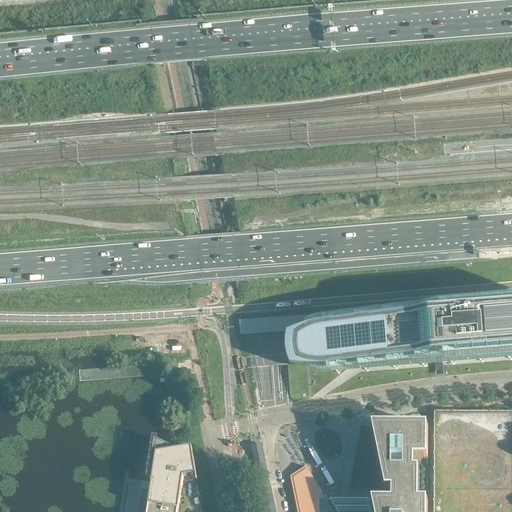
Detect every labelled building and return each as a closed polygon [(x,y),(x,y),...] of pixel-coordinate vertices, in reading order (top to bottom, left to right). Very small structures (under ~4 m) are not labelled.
[(511,305),(342,319),(335,320),(320,321),(314,322),(308,324),(305,330),(299,331),(292,333),(288,335),(288,336),(287,339),(287,342),(286,346),(286,349),(287,353),(287,357),(288,360),(289,363),(290,366),(291,367),(292,367),(295,368),(302,369),(308,370),(312,374),(318,376),(324,376),(332,376),(339,375),(345,375),(346,374),(435,367),(439,367),(511,361),(511,305)] [(511,511),(511,413),(435,413),(434,511),(511,511)] [(354,424),(339,501),(347,501),(361,425),(354,424)] [(427,511),(428,501),(418,501),(419,472),(415,472),(415,459),(428,459),(428,427),(373,426),(386,490),(390,489),(390,490),(393,501),(372,501),(373,501),(369,501),(355,501),(347,501),(346,500),(346,499),(345,498),(344,498),(343,498),(342,498),(341,498),(341,499),(340,500),(340,501),(335,501),(330,501),(327,501),(321,491),(306,467),(290,477),(297,511),(427,511)] [(178,511),(184,477),(196,475),(197,480),(192,448),(169,451),(169,448),(171,448),(171,447),(155,440),(149,483),(130,480),(125,511),(178,511)] [(257,445),(251,446),(264,511),(276,511),(262,444),(257,445)]
